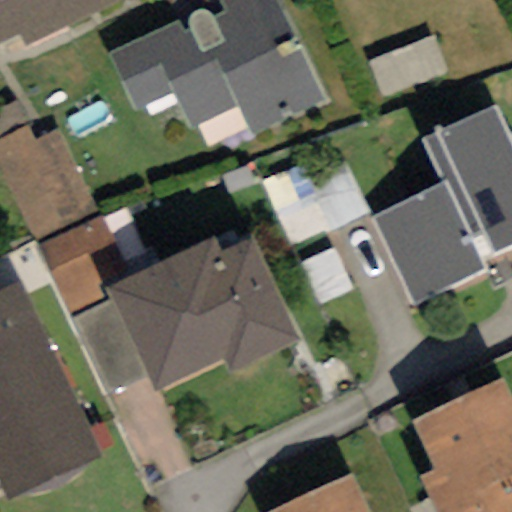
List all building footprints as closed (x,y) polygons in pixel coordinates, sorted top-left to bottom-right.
[(0,0),(0,49),(21,40),(26,51),(127,5),(124,0),(0,0)] [(179,25),(110,58),(136,111),(174,93),(191,130),(237,108),(251,138),(324,103),(274,0),(219,0),(227,16),(212,23),(208,19),(202,17),(196,18),(191,22),(189,27),(191,33),(184,36),(179,25)] [(511,150),(495,114),(422,147),(442,192),(374,223),(413,308),(483,276),(479,268),(511,253),(511,150)] [(28,130),(0,143),(0,170),(33,241),(96,212),(59,133),(34,145),(28,130)] [(101,217),(37,248),(68,312),(131,282),(101,217)] [(216,246),(105,297),(154,402),(220,371),(227,386),(298,353),(251,250),(224,263),(216,246)] [(21,286),(0,295),(0,490),(7,506),(105,459),(21,286)] [(511,511),(511,406),(504,388),(412,429),(434,478),(420,484),(432,511),(511,511)] [(366,511),(353,482),(286,511),(366,511)]
